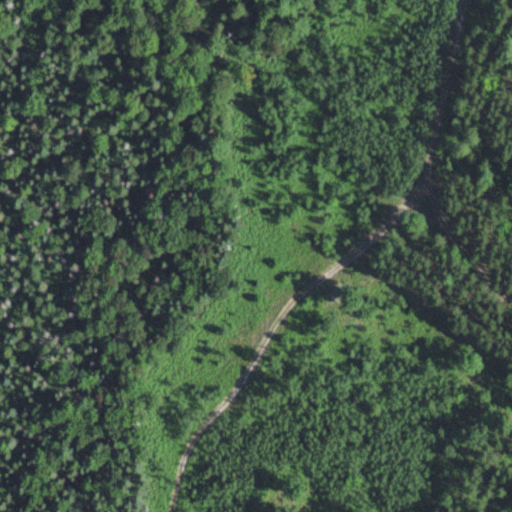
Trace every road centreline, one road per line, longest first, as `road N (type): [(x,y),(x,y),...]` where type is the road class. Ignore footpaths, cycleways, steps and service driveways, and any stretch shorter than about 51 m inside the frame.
road 1 (track): [(166,511),(193,437),(286,286),(415,172)]
road 2 (track): [(415,172),(453,81),(466,0)]
road 3 (track): [(511,265),(415,172)]
